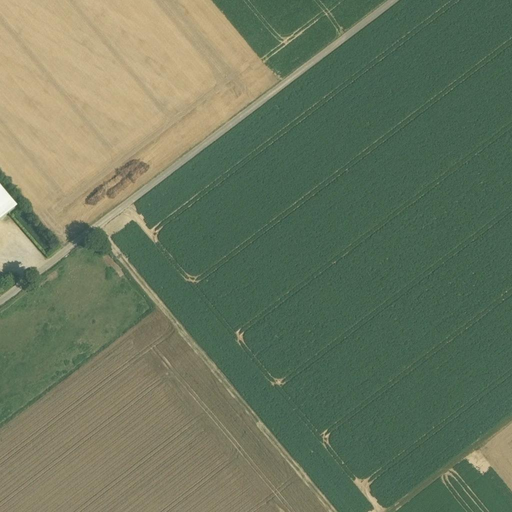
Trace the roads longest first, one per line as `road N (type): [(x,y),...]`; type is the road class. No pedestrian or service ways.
road 1 (track): [(0,301),(393,0)]
road 2 (track): [(98,226),(333,511)]
road 3 (track): [(388,511),(511,417)]
